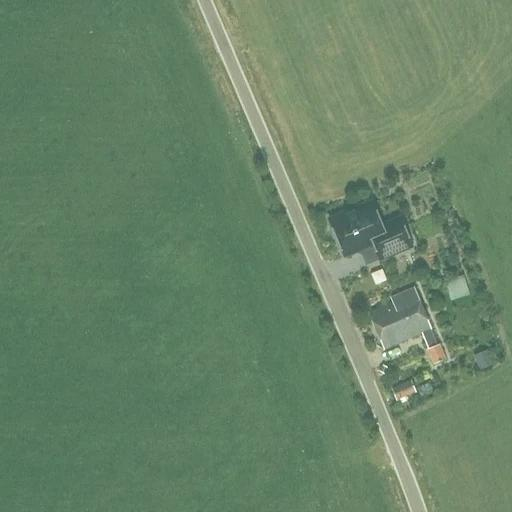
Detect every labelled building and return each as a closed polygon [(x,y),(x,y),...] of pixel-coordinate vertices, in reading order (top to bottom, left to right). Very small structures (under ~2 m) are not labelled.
[(383,224),(373,201),(353,210),(354,214),(330,224),(344,257),(349,255),(351,256),(358,253),(359,251),(373,245),(380,260),(415,246),(402,215),(383,224)] [(383,350),(430,331),(431,330),(413,287),(389,297),(392,304),(368,314),(383,350)] [(439,345),(438,346),(428,350),(427,350),(434,365),(445,360),(439,345)] [(493,366),(488,351),(474,356),(479,371),(493,366)] [(396,401),(416,393),(411,382),(392,390),(396,401)]
